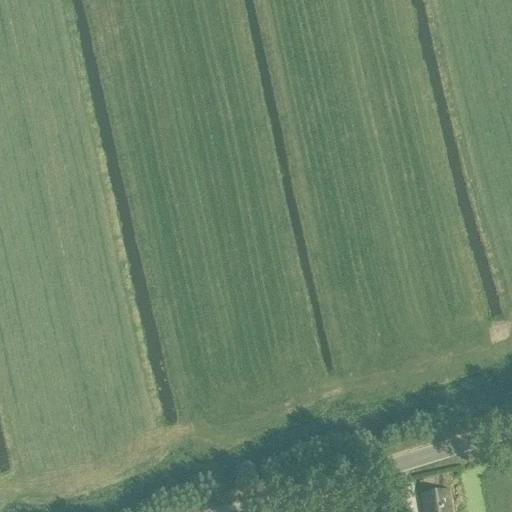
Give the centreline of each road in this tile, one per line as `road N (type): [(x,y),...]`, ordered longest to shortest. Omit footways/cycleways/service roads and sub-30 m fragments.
road 1 (track): [(511,345),(330,387),(0,493)]
road 2 (unclassified): [(511,432),(248,511)]
